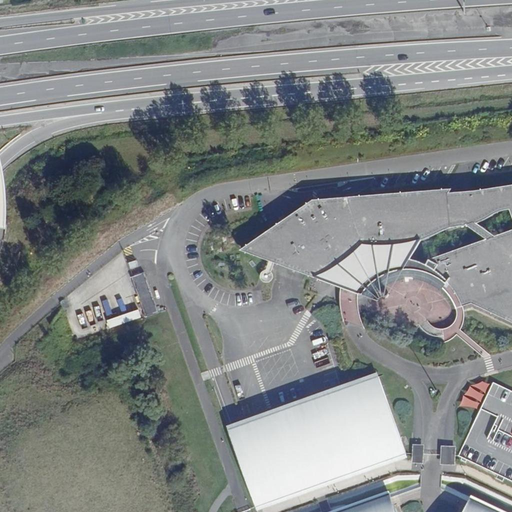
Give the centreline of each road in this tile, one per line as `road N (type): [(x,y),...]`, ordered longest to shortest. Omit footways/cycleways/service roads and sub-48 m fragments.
road 1 (trunk): [(0,97),(511,48)]
road 2 (trunk): [(441,0),(0,46)]
road 3 (trunk): [(104,106),(511,70)]
road 4 (trunk): [(241,0),(0,22)]
